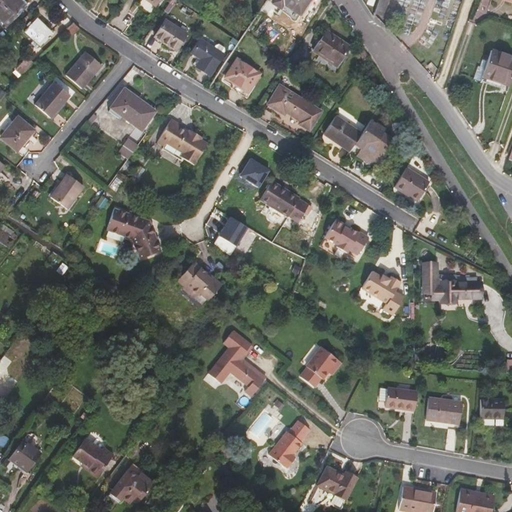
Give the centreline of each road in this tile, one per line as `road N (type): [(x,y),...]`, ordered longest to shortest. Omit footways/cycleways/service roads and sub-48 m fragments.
road 1 (residential): [(67,0),(133,54),(413,226)]
road 2 (residential): [(511,278),(368,34)]
road 3 (residential): [(511,187),(491,176),(410,61),(368,34)]
road 4 (residential): [(360,440),(383,452),(511,473)]
